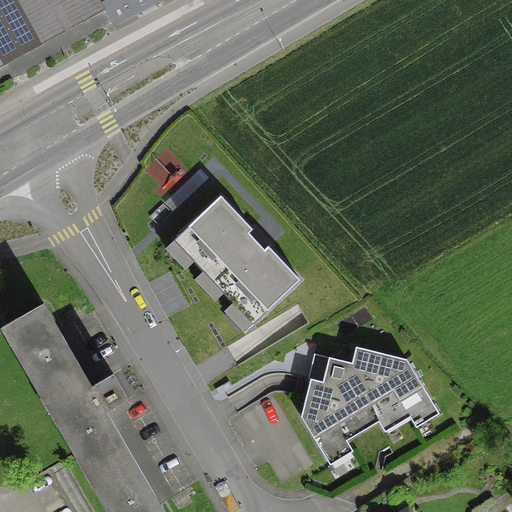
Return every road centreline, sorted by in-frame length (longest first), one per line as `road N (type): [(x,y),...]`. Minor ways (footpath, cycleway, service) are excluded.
road 1 (residential): [(246,511),(34,151)]
road 2 (primary): [(34,151),(295,0)]
